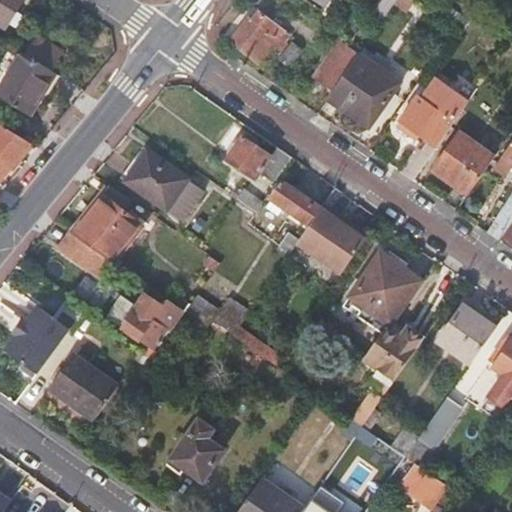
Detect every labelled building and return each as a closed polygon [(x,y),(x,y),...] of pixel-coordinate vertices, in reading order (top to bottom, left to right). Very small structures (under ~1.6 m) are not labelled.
[(0,0),(0,24),(4,27),(22,0),(0,0)] [(286,43),(291,36),(263,12),(255,22),(251,18),(233,41),(262,65),(274,50),(283,56),(290,46),(286,43)] [(28,55),(53,71),(66,49),(41,34),(28,55)] [(360,53),(342,40),(316,76),(335,89),(360,53)] [(289,72),(302,55),(292,48),(280,64),(289,72)] [(365,50),(361,55),(372,63),(374,60),(371,58),(372,56),(365,50)] [(0,97),(32,117),(42,100),(59,74),(53,71),(28,55),(25,53),(0,91),(0,97)] [(335,89),(329,98),(344,109),(347,105),(373,124),(400,84),(372,63),(361,55),(360,53),(335,89)] [(47,103),(64,77),(59,74),(42,100),(47,103)] [(437,146),(455,120),(467,104),(471,98),(439,77),(424,97),(420,94),(401,121),(437,146)] [(347,105),(344,109),(370,128),(373,124),(347,105)] [(0,180),(31,142),(5,126),(1,131),(0,130),(0,180)] [(434,170),(468,195),(494,157),(460,133),(434,170)] [(291,155),(280,148),(273,157),(244,136),(231,153),(273,181),(291,155)] [(511,147),(503,162),(511,168),(511,147)] [(141,167),(128,183),(180,220),(202,189),(147,149),(136,164),(141,167)] [(414,152),(400,171),(413,180),(427,161),(414,152)] [(120,178),(128,183),(141,167),(136,164),(133,161),(120,178)] [(310,225),(322,208),(283,181),(271,198),(310,225)] [(110,185),(73,232),(115,262),(141,228),(120,212),(130,199),(110,185)] [(511,204),(491,235),(500,242),(504,236),(511,225),(511,204)] [(341,274),(366,239),(322,208),(310,225),(297,244),(341,274)] [(115,262),(73,232),(61,247),(102,276),(111,262),(115,262)] [(395,380),(426,337),(410,326),(408,330),(402,338),(390,330),(396,322),(423,282),(383,254),(346,306),(383,333),(365,359),(395,380)] [(126,296),(114,287),(98,309),(110,317),(126,296)] [(168,330),(172,333),(186,312),(163,296),(159,302),(149,295),(140,306),(126,296),(110,317),(153,349),(168,330)] [(18,334),(6,349),(24,362),(39,373),(77,321),(64,311),(59,318),(39,304),(28,320),(18,334)] [(470,365),(496,327),(463,305),(437,342),(470,365)] [(215,322),(234,335),(241,326),(243,323),(229,313),(223,320),(219,317),(215,322)] [(18,334),(28,320),(24,317),(14,331),(18,334)] [(402,338),(408,330),(396,322),(390,330),(402,338)] [(241,326),(234,335),(277,365),(285,355),(241,326)] [(511,396),(511,395),(511,339),(494,364),(505,372),(482,404),(498,415),(511,396)] [(153,360),(142,352),(138,359),(148,367),(153,360)] [(94,421),(119,385),(75,354),(49,389),(94,421)] [(35,378),(39,373),(24,362),(21,367),(35,378)] [(380,380),(352,418),(364,426),(391,387),(380,380)] [(463,404),(449,394),(420,435),(435,445),(463,404)] [(406,456),(364,426),(354,440),(396,469),(406,456)] [(229,438),(213,427),(185,467),(217,488),(238,459),(223,448),(229,438)] [(436,505),(449,486),(415,462),(398,485),(432,511),(436,505)] [(262,478),(237,511),(303,511),(305,509),(262,478)] [(14,496),(0,486),(0,511),(3,511),(4,511),(14,496)] [(350,511),(366,511),(371,505),(360,497),(350,511)]
